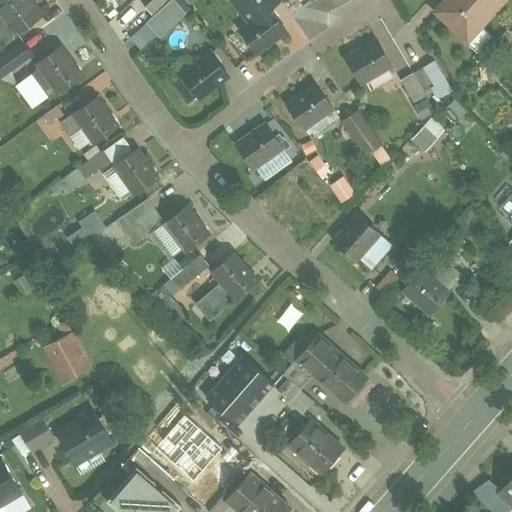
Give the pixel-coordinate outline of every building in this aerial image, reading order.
[(31,0),(0,0),(0,11),(15,32),(17,34),(43,15),(31,0)] [(147,12),(161,0),(146,0),(141,5),(147,12)] [(175,0),(172,0),(147,22),(161,37),(187,13),(175,0)] [(271,9),(263,0),(234,0),(251,22),(241,30),(259,53),(288,31),(271,9)] [(281,1),(281,0),(263,0),(271,9),(281,1)] [(448,0),(438,11),(468,39),(503,0),(448,0)] [(0,43),(15,32),(0,11),(0,43)] [(380,40),(348,58),(361,82),(393,64),(380,40)] [(26,42),(5,57),(13,68),(34,53),(26,42)] [(61,46),(39,63),(42,68),(54,84),(60,92),(83,75),(61,46)] [(212,52),(183,75),(201,98),(230,75),(212,52)] [(437,85),(426,66),(415,72),(426,92),(437,85)] [(54,84),(42,68),(34,74),(46,90),(54,84)] [(415,72),(403,79),(415,101),(427,95),(426,92),(415,72)] [(318,83),(288,104),(304,127),(309,124),(315,132),(340,115),(318,83)] [(119,125),(98,96),(74,112),(95,142),(119,125)] [(382,143),(359,111),(344,121),(367,154),(382,143)] [(432,118),(408,136),(418,149),(441,131),(432,118)] [(267,124),(237,145),(253,167),(283,147),(267,124)] [(105,148),(80,167),(87,177),(113,159),(105,148)] [(138,148),(115,164),(136,194),(159,178),(138,148)] [(306,161),(291,173),(298,183),(307,176),(314,170),(306,161)] [(332,177),(320,162),(314,167),(326,182),(332,177)] [(337,200),(314,170),(307,176),(331,205),(337,200)] [(149,198),(121,217),(131,231),(139,226),(142,231),(162,217),(149,198)] [(494,218),(477,199),(464,211),(481,230),(494,218)] [(210,233),(187,205),(165,222),(188,251),(210,233)] [(359,214),(335,241),(356,260),(380,233),(359,214)] [(93,215),(78,224),(86,237),(100,228),(93,215)] [(222,280),(196,302),(211,319),(232,302),(233,303),(236,301),(235,300),(259,279),(235,251),(213,270),(222,280)] [(201,253),(172,276),(182,287),(210,264),(201,253)] [(450,293),(423,268),(404,290),(432,314),(450,293)] [(68,334),(41,349),(64,390),(91,375),(68,334)] [(335,350),(318,334),(308,345),(292,362),(283,373),(301,389),(315,374),(347,402),(369,378),(336,349),(335,350)] [(299,336),(283,354),(292,362),(308,345),(299,336)] [(272,384),(275,381),(240,351),(193,405),(227,435),(272,384)] [(301,389),(283,373),(275,381),(272,384),(302,411),(313,399),(301,389)] [(95,411),(58,433),(76,463),(113,441),(95,411)] [(345,448),(312,419),(290,443),(323,472),(345,448)] [(45,420),(22,433),(32,450),(55,437),(45,420)] [(185,492),(207,467),(193,455),(171,480),(185,492)] [(3,459),(0,461),(0,508),(24,494),(3,459)] [(100,508),(104,511),(183,511),(134,469),(100,508)] [(250,473),(228,497),(241,509),(251,498),(247,495),(260,481),(250,473)] [(511,476),(500,490),(511,501),(511,500),(511,476)] [(288,511),(291,509),(260,481),(247,495),(251,498),(241,509),(243,511),(288,511)] [(500,490),(490,481),(476,496),(494,511),(501,511),(511,501),(500,490)]
